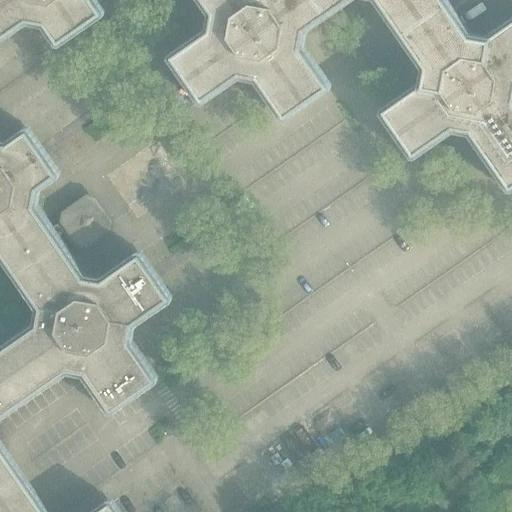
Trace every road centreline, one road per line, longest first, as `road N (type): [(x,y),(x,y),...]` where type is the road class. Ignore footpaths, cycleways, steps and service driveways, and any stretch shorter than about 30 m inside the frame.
road 1 (primary): [(511,325),(305,511)]
road 2 (primary): [(401,511),(511,413)]
